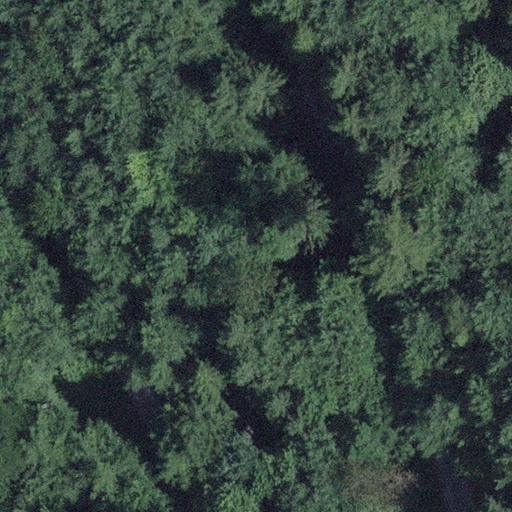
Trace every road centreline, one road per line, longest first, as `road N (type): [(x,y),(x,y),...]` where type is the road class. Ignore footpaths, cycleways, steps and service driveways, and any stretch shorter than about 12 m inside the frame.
road 1 (track): [(464,511),(359,242),(286,0)]
road 2 (track): [(215,511),(0,118)]
